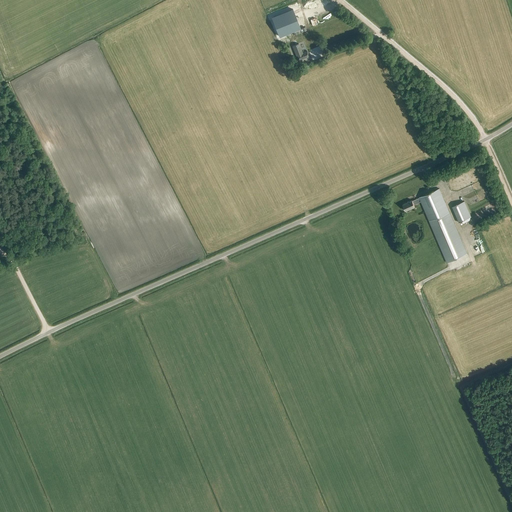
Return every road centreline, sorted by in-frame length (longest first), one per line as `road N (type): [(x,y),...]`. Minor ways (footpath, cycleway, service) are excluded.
road 1 (unclassified): [(0,356),(511,124)]
road 2 (track): [(511,201),(480,129),(456,100),(338,0)]
road 3 (track): [(511,366),(465,390),(511,496)]
road 4 (track): [(452,374),(416,286),(472,256)]
